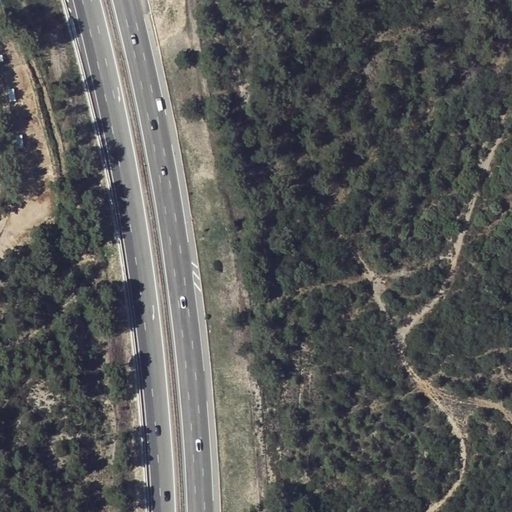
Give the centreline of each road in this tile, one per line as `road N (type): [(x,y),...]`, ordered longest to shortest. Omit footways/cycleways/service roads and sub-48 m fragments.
road 1 (motorway): [(200,511),(174,227),(124,0)]
road 2 (motorway): [(90,0),(143,295),(160,511)]
